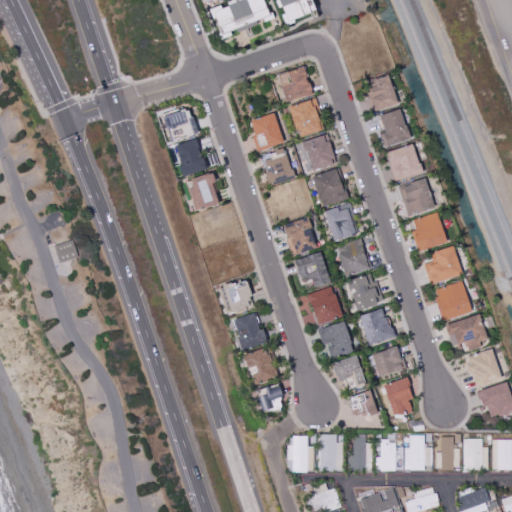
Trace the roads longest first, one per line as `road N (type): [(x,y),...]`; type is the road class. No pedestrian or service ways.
road 1 (primary): [(252,511),(117,102)]
road 2 (primary): [(67,120),(207,511)]
road 3 (residential): [(321,45),(442,402)]
road 4 (residential): [(203,72),(312,404)]
road 5 (primary): [(8,0),(67,120)]
road 6 (residential): [(203,72),(321,45)]
